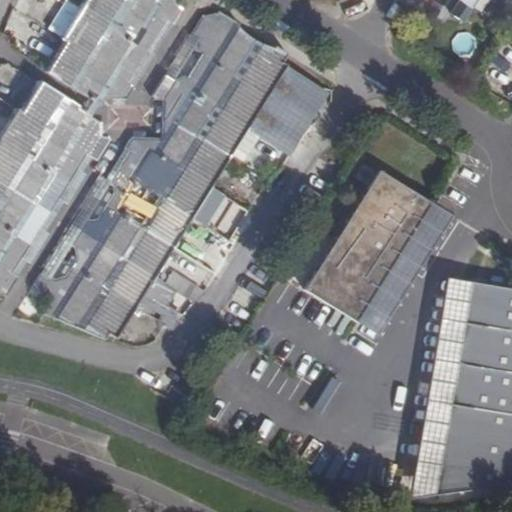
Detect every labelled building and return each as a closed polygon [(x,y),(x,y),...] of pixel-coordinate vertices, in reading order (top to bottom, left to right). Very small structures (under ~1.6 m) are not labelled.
[(99,106),(99,101),(118,102),(120,100),(123,102),(131,87),(128,85),(167,23),(170,25),(178,13),(175,11),(177,8),(172,5),(171,0),(80,0),(58,36),(62,40),(42,71),(99,106)] [(161,103),(160,139),(132,139),(130,142),(127,141),(122,150),(126,153),(106,184),(111,187),(112,195),(96,219),(90,222),(84,219),(68,246),(71,248),(73,259),(63,277),(53,280),(47,278),(46,280),(39,275),(29,290),(47,301),(40,312),(43,314),(41,317),(104,340),(108,333),(116,339),(286,65),(281,62),(287,54),(274,46),(272,49),(271,49),(266,47),(261,45),(256,42),(253,40),(246,35),(242,31),(238,27),(239,24),(218,12),(216,15),(205,18),(203,16),(190,37),(198,41),(198,53),(201,56),(186,79),(182,77),(173,82),(164,77),(152,96),(154,103),(161,103)] [(99,137),(99,123),(96,122),(83,113),(85,110),(37,80),(17,111),(13,108),(0,129),(0,297),(3,298),(16,277),(10,274),(83,156),(93,162),(105,142),(103,142),(105,138),(99,137)] [(378,170),(303,290),(356,322),(367,304),(361,301),(371,285),(377,288),(431,202),(378,170)] [(468,280),(464,305),(472,307),(476,282),(468,280)] [(436,468),(432,495),(511,483),(511,288),(476,282),(472,307),(464,305),(459,339),(466,340),(458,388),(451,387),(445,420),(453,422),(445,469),(436,468)] [(371,285),(361,301),(367,304),(377,288),(371,285)] [(459,339),(451,387),(458,388),(466,340),(459,339)] [(333,385),(322,380),(309,409),(319,414),(333,385)] [(445,420),(436,468),(445,469),(453,422),(445,420)]
